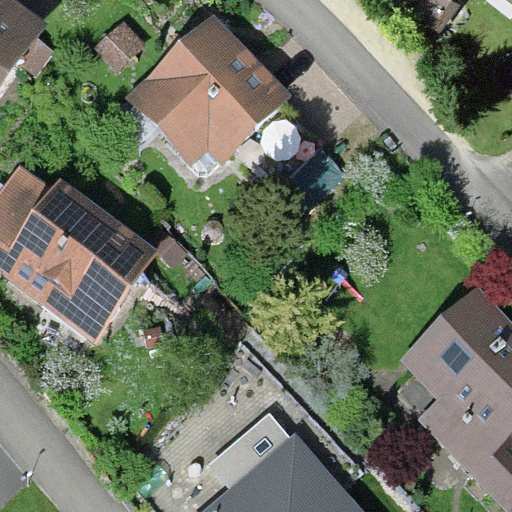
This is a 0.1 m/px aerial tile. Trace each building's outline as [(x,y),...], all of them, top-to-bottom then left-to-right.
[(0,0),(0,92),(49,24),(14,0),(0,0)] [(292,96),(213,13),(125,97),(193,168),(211,151),(222,163),(292,96)] [(29,185),(0,222),(0,270),(99,346),(151,278),(29,185)] [(511,511),(511,333),(487,307),(416,375),(451,412),(430,432),(507,511),(511,511)] [(343,511),(296,455),(228,511),(343,511)]
